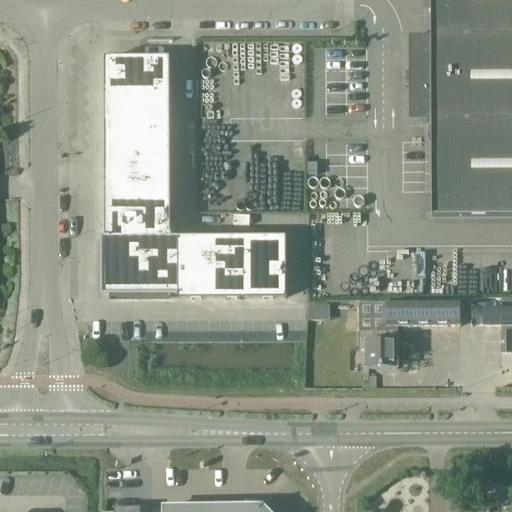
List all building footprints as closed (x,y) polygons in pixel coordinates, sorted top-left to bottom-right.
[(511,0),(431,0),(432,39),(410,39),(410,123),(432,123),(432,219),(511,218),(511,0)] [(170,62),(109,62),(110,95),(170,95),(170,62)] [(170,95),(110,95),(110,131),(170,131),(170,95)] [(170,131),(110,131),(110,167),(170,167),(170,131)] [(170,167),(110,167),(110,203),(170,203),(170,167)] [(170,203),(110,203),(111,240),(102,240),(103,299),(170,299),(170,242),(170,203)] [(170,299),(213,299),(213,242),(170,242),(170,299)] [(213,299),(249,298),(249,242),(213,242),(213,299)] [(249,298),(286,298),(286,242),(249,242),(249,298)] [(448,304),(389,304),(389,328),(449,327),(448,304)] [(511,311),(484,312),(484,328),(501,328),(511,327),(511,311)] [(511,354),(511,327),(501,328),(501,355),(511,354)] [(398,370),(399,343),(389,343),(389,332),(360,332),(360,351),(367,351),(367,370),(398,370)]
